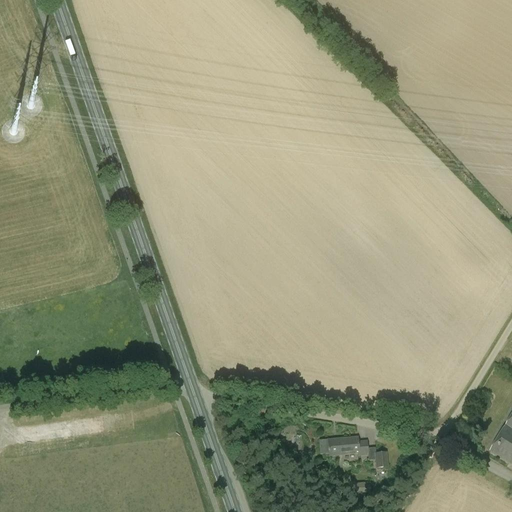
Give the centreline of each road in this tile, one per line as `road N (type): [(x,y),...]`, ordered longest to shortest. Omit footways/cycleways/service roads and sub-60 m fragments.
road 1 (primary): [(188,389),(53,0)]
road 2 (unclassified): [(441,439),(188,389)]
road 3 (unclassified): [(441,439),(511,324)]
road 4 (primary): [(231,511),(188,389)]
